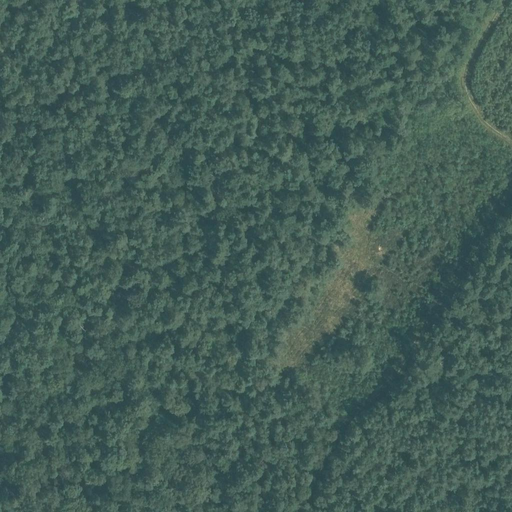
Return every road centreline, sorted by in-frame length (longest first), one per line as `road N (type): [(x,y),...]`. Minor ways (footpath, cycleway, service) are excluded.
road 1 (track): [(296,511),(345,421),(400,366),(511,186)]
road 2 (track): [(511,144),(485,124),(463,84),(502,0)]
